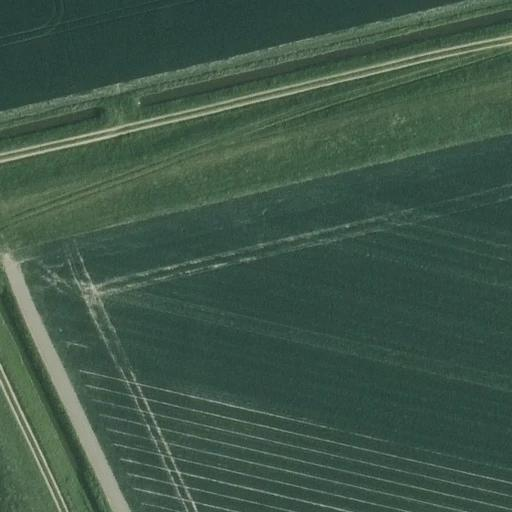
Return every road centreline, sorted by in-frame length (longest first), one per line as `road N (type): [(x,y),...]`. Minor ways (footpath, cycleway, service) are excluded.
road 1 (track): [(0,256),(511,52)]
road 2 (track): [(511,37),(0,160)]
road 3 (track): [(66,511),(0,358)]
